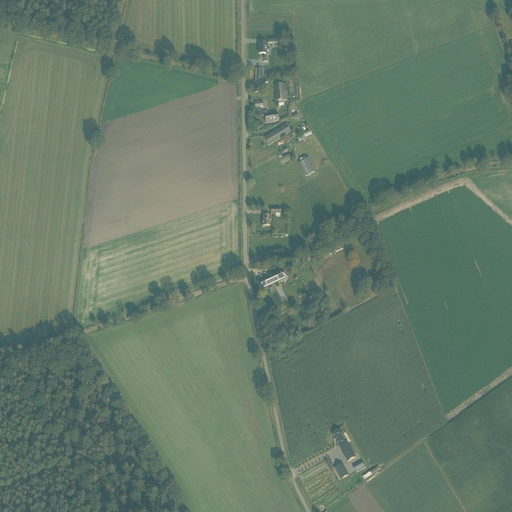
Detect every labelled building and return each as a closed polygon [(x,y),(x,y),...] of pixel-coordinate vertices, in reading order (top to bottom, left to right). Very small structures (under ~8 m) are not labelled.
[(267,43),(264,43),(259,43),(259,54),(266,54),(266,50),(267,50),(267,43)] [(265,69),(263,69),(255,69),(255,81),(263,81),(263,72),(265,72),(265,69)] [(262,93),(263,81),(255,81),(254,93),(259,93),(262,93)] [(284,103),(284,101),(287,101),(286,84),(275,84),(276,101),(279,101),(279,104),(284,103)] [(267,110),(266,111),(261,112),(262,116),(264,116),(266,124),(279,121),(277,113),(268,115),(267,110)] [(291,132),(286,124),(263,138),(268,146),(291,132)] [(310,131),(297,137),(298,141),(312,135),(310,131)] [(280,159),(279,159),(281,164),(291,159),(288,155),(282,158),(280,159)] [(299,163),(306,176),(315,172),(309,159),(299,163)] [(262,226),(270,226),(270,222),(271,222),(271,216),(263,216),(263,221),(262,221),(262,226)] [(310,256),(313,262),(318,260),(315,253),(310,256)] [(261,290),(266,288),(267,288),(267,286),(286,277),(283,270),(257,282),(261,290)] [(340,429),(332,434),(348,462),(356,457),(340,429)] [(363,462),(353,467),(356,473),(366,467),(363,462)] [(335,468),(342,479),(348,475),(342,464),(335,468)] [(363,476),(366,482),(374,477),(371,471),(363,476)]
